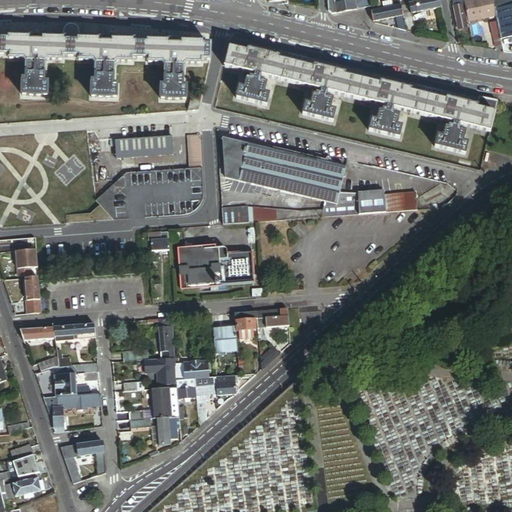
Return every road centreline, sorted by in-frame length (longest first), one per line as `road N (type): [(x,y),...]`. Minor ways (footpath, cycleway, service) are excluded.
road 1 (residential): [(0,136),(208,119),(490,184)]
road 2 (residential): [(122,511),(369,294)]
road 3 (residential): [(101,318),(369,294)]
road 4 (residential): [(369,294),(490,184)]
road 5 (tertiary): [(456,67),(325,37)]
road 6 (residential): [(8,325),(49,443)]
road 7 (tertiary): [(251,19),(129,0)]
